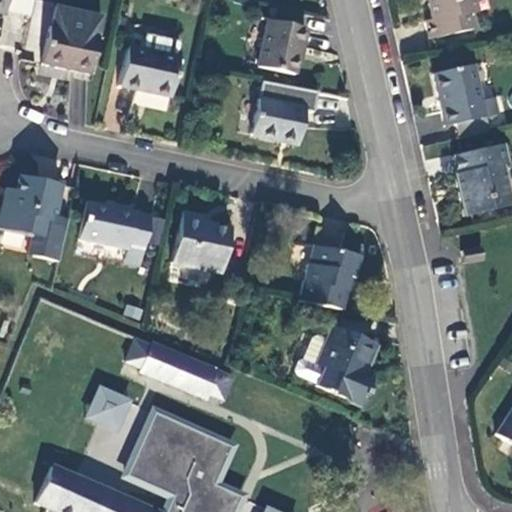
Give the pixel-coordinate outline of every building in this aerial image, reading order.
[(426,36),(471,26),(469,14),(474,13),(471,0),(424,0),(428,16),(422,18),(426,36)] [(49,28),(41,65),(89,76),(97,38),(96,37),(101,17),(55,7),(50,28),(49,28)] [(305,31),(266,22),(256,69),(293,77),(298,50),(300,50),(305,31)] [(141,51),(174,59),(178,43),(145,36),(141,51)] [(126,48),(117,87),(169,98),(177,59),(174,59),(141,51),(126,48)] [(452,126),(455,142),(485,135),(482,120),(494,117),(490,100),(478,103),(469,67),(432,76),(443,128),(452,126)] [(319,96),(263,84),(259,102),(259,103),(251,137),(297,148),(305,115),(314,117),(319,96)] [(460,218),(509,208),(500,167),(506,166),(502,147),(450,159),(454,177),(452,178),(460,218)] [(19,179),(16,193),(13,206),(3,204),(0,219),(0,231),(31,238),(27,258),(56,265),(65,222),(53,219),(59,188),(19,179)] [(13,206),(16,193),(6,191),(3,204),(13,206)] [(85,204),(76,242),(125,252),(123,267),(138,270),(149,217),(85,204)] [(180,214),(169,265),(219,276),(228,233),(198,227),(200,218),(180,214)] [(296,302),(340,311),(348,278),(352,279),(357,258),(311,247),(307,266),(304,265),(296,302)] [(462,253),(464,266),(481,263),(479,250),(462,253)] [(316,387),(315,388),(360,407),(372,379),(363,376),(374,348),(331,330),(326,343),(316,338),(311,341),(302,362),(297,363),(293,373),(295,378),(316,387)] [(134,339),(124,364),(139,370),(149,346),(134,339)] [(215,373),(149,346),(139,370),(138,373),(203,400),(205,395),(215,373)] [(230,379),(215,373),(205,395),(220,401),(230,379)] [(127,403),(97,389),(84,419),(113,433),(127,403)] [(511,407),(494,436),(511,447),(511,407)] [(232,511),(238,498),(212,486),(229,448),(152,414),(124,477),(170,498),(163,511),(152,511),(92,486),(93,485),(81,480),(80,481),(50,468),(33,504),(45,509),(43,511),(232,511)] [(370,507),(371,511),(401,511),(398,499),(370,507)]
